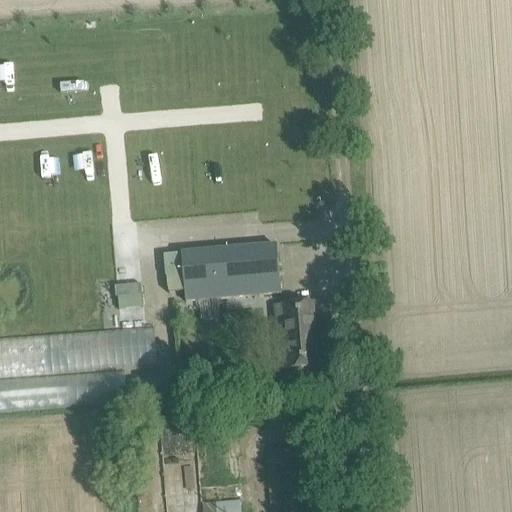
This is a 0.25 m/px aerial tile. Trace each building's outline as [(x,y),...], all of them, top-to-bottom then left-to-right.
[(186,253),(189,301),(284,294),(281,246),(186,253)] [(284,307),(289,367),(321,364),(316,304),(284,307)] [(154,329),(0,340),(0,412),(127,404),(124,373),(157,371),(154,329)] [(137,379),(139,403),(173,400),(171,376),(137,379)] [(275,511),(320,511),(316,449),(270,452),(275,511)] [(240,511),(241,501),(203,504),(203,511),(240,511)]
